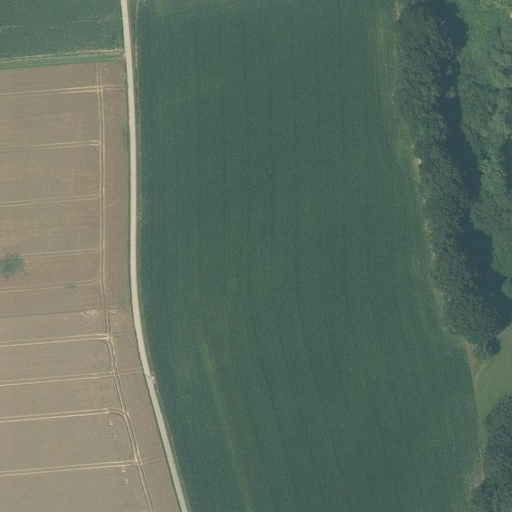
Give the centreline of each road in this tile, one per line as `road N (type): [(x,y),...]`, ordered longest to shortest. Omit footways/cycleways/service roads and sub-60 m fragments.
road 1 (unclassified): [(185,511),(136,303),(123,0)]
road 2 (track): [(0,67),(130,58)]
